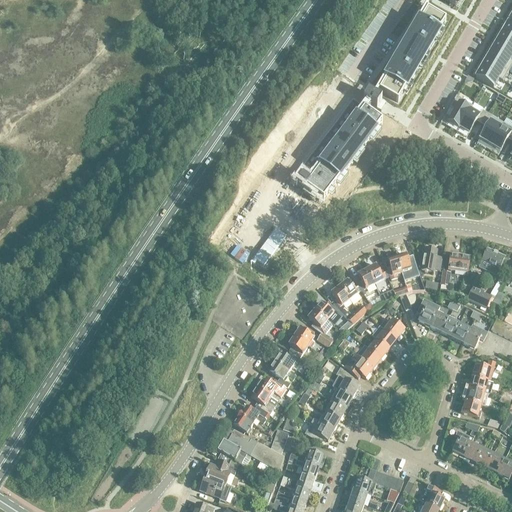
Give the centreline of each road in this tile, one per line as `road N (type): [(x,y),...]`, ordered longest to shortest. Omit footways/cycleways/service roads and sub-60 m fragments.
road 1 (primary): [(311,0),(181,183),(0,465)]
road 2 (residential): [(406,0),(275,184),(317,268)]
road 3 (residential): [(488,0),(414,125),(511,179)]
road 4 (residential): [(428,465),(452,379),(446,360),(413,352),(355,427)]
road 5 (tertiary): [(511,235),(468,224),(420,225),(381,233),(317,268)]
road 6 (tertiary): [(317,268),(253,344),(202,426)]
